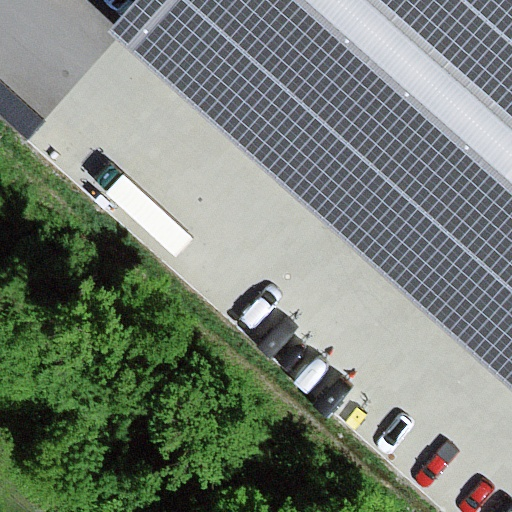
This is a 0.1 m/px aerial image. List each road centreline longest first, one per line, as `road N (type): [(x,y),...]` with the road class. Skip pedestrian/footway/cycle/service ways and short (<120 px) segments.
road 1 (track): [(214,183),(511,442)]
road 2 (track): [(94,95),(214,183)]
road 3 (track): [(0,0),(94,95)]
